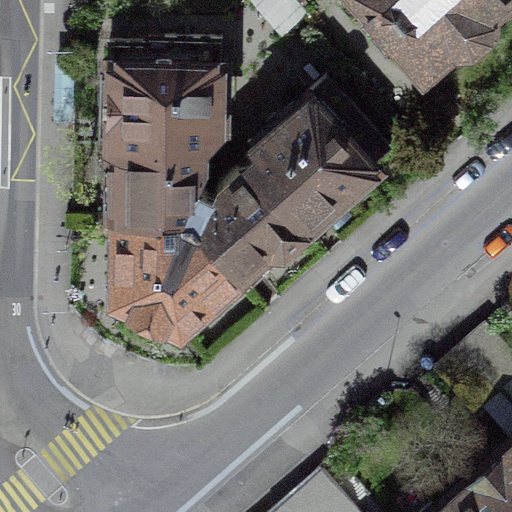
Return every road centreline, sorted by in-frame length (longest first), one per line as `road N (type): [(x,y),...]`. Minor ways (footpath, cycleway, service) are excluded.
road 1 (residential): [(511,178),(129,511)]
road 2 (residential): [(3,0),(0,205)]
road 3 (residential): [(0,380),(19,446),(71,511)]
